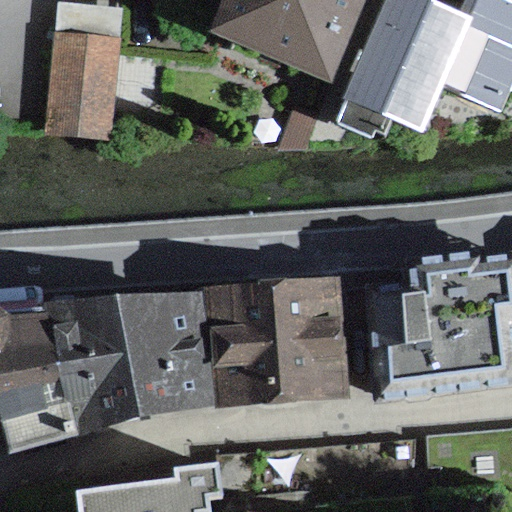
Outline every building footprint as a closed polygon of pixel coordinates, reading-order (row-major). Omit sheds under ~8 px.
[(371,0),(220,0),(219,2),(223,4),(205,46),(332,97),(371,0)] [(391,130),(423,141),(445,92),(504,118),(511,97),(511,5),(501,0),(466,0),(459,17),(419,0),(390,0),(337,130),(372,145),(376,139),(386,143),(391,130)] [(56,5),(55,37),(121,42),(123,10),(56,5)] [(121,42),(55,37),(48,139),(110,144),(121,42)] [(410,282),(365,286),(376,412),(511,395),(511,261),(486,265),(485,261),(409,272),(410,282)] [(343,289),(204,303),(216,416),(352,406),(343,289)] [(204,303),(43,313),(78,443),(216,416),(204,303)] [(0,316),(0,434),(9,467),(79,447),(78,443),(43,313),(0,316)] [(175,495),(77,507),(77,511),(213,511),(223,510),(218,477),(173,484),(175,495)]
